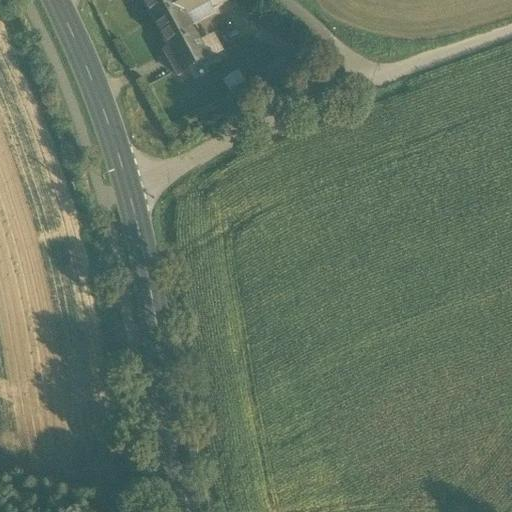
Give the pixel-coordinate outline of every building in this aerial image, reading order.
[(141,0),(152,21),(191,0),(141,0)] [(191,0),(152,21),(169,51),(196,37),(191,27),(186,16),(209,3),(210,3),(207,0),(191,0)] [(209,3),(213,11),(214,11),(232,0),(207,0),(210,3),(209,3)] [(186,16),(191,27),(216,13),(214,11),(213,11),(209,3),(186,16)] [(210,61),(196,37),(169,51),(164,53),(178,78),(210,61)]
